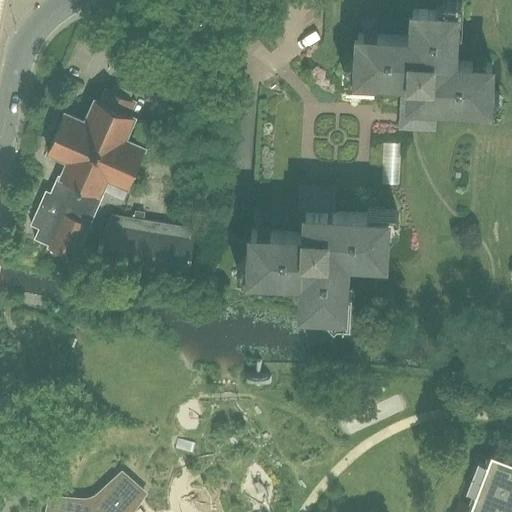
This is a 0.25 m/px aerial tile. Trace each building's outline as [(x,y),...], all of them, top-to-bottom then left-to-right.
[(250,251),(250,255),(254,260),(253,274),(269,275),(303,276),(302,287),(298,291),(297,299),(301,304),(301,308),(323,309),(345,310),(346,290),(348,257),(365,258),(368,262),(377,262),(381,259),(386,259),(387,237),(453,240),(459,125),(438,124),(429,123),(430,104),(437,105),(439,105),(470,107),(486,107),(487,93),(491,89),(491,85),(492,63),(488,63),(484,59),(475,59),(472,62),(455,61),(456,32),(457,12),(435,10),(413,9),(413,14),(409,17),(408,26),(412,30),(412,36),(379,35),(376,31),(367,30),(363,34),(358,34),(357,56),(357,60),(356,84),(355,100),(316,98),(300,98),(264,96),(259,186),(258,206),(258,208),(253,208),(251,230),(250,251)] [(47,199),(43,197),(31,224),(39,228),(35,238),(41,240),(48,244),(47,247),(75,259),(103,194),(100,193),(107,177),(128,186),(145,147),(125,138),(135,115),(129,113),(134,102),(136,102),(136,101),(121,94),(105,88),(105,89),(106,89),(102,100),(96,98),(86,121),(65,111),(48,151),(68,160),(66,166),(61,175),(58,174),(49,196),(47,199)] [(99,260),(162,271),(188,275),(195,236),(190,235),(191,229),(144,221),(144,216),(140,215),(135,214),(134,219),(112,215),(111,222),(106,221),(103,238),(100,238),(98,251),(101,252),(99,260)] [(457,230),(462,251),(484,245),(478,224),(457,230)] [(511,511),(511,460),(491,453),(487,464),(476,494),(468,511),(511,511)] [(50,497),(47,511),(126,511),(144,491),(123,472),(94,506),(50,497)]
